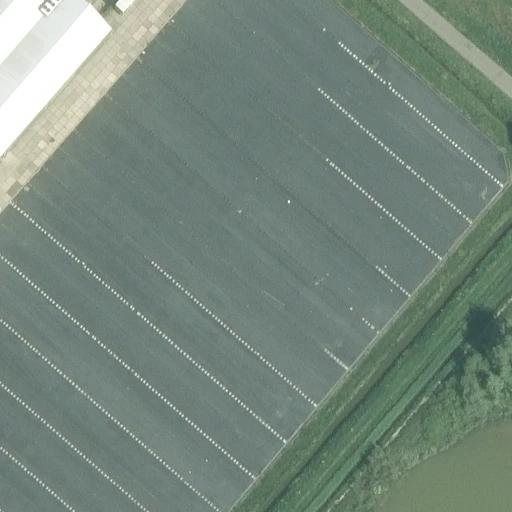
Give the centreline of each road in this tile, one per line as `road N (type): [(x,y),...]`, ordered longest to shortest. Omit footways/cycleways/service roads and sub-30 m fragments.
road 1 (unknown): [(0,174),(149,0)]
road 2 (unclassified): [(411,0),(511,86)]
